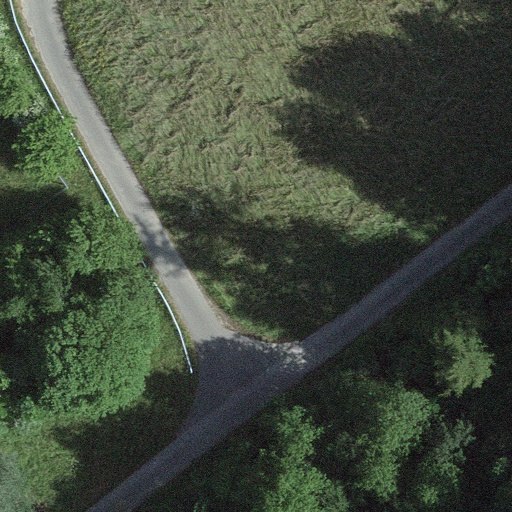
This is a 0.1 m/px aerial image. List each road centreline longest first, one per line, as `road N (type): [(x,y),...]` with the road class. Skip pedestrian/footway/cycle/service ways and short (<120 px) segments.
road 1 (track): [(248,401),(511,204)]
road 2 (motorway): [(0,108),(180,0)]
